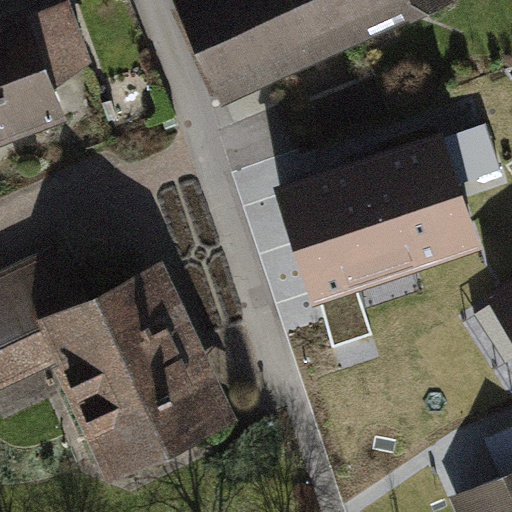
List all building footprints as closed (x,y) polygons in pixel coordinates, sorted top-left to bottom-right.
[(69,0),(12,0),(0,4),(0,148),(72,124),(56,76),(92,64),(69,0)] [(186,0),(223,85),(420,0),(186,0)] [(434,109),(379,128),(391,160),(446,141),(434,109)] [(347,155),(277,185),(321,284),(390,254),(347,155)] [(451,162),(409,181),(436,240),(479,220),(451,162)] [(63,242),(0,269),(0,383),(1,386),(63,358),(96,434),(206,385),(144,245),(77,274),(63,242)] [(502,475),(465,490),(473,511),(511,511),(511,422),(486,433),(502,475)]
